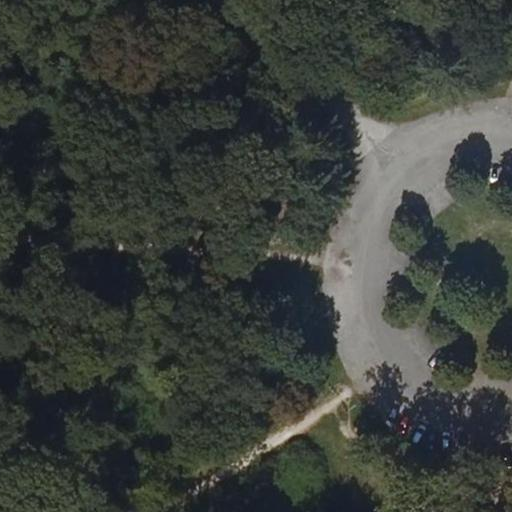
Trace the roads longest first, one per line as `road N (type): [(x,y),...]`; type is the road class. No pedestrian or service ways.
road 1 (track): [(0,239),(361,269)]
road 2 (unclassified): [(401,173),(375,212),(361,269),(366,316),(385,360),(435,407),(511,427)]
road 3 (track): [(157,511),(385,360)]
road 4 (unclassified): [(234,0),(401,173)]
road 5 (unclassified): [(511,125),(459,134),(401,173)]
